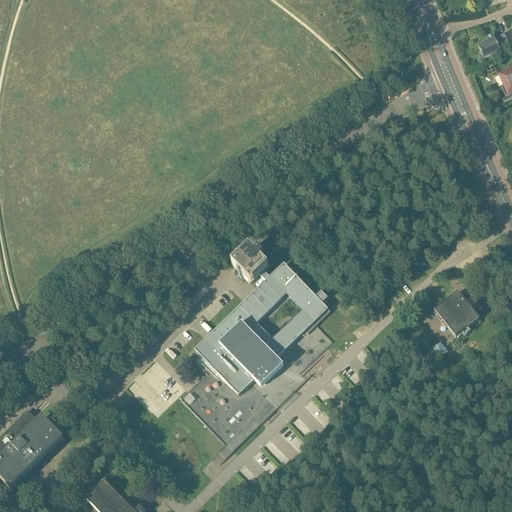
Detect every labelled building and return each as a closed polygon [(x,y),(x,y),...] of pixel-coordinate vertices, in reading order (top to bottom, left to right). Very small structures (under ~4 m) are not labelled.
[(488,43),(478,47),(484,60),(501,53),(500,50),(505,48),(506,49),(511,45),(511,36),(511,33),(500,37),(501,38),(495,41),(494,37),(486,40),(488,43)] [(511,70),(498,76),(504,89),(502,89),(505,97),(511,94),(511,70)] [(256,249),(262,255),(266,251),(260,245),(256,249)] [(323,305),(328,300),(320,292),(315,298),(285,266),(270,281),(263,274),(268,268),(262,262),(265,260),(255,249),(252,252),(251,250),(233,268),(250,286),(256,280),(263,287),(195,353),(212,371),(181,402),(233,455),(312,377),(306,371),(321,356),(334,344),(314,324),(328,311),(323,305)] [(458,294),(434,313),(456,340),(480,320),(472,311),(478,305),(471,297),(465,302),(458,294)] [(400,333),(404,338),(411,333),(406,328),(400,333)] [(19,389),(0,407),(0,408),(8,417),(28,397),(19,389)] [(27,412),(0,439),(0,497),(8,489),(11,492),(63,440),(42,419),(38,423),(27,412)] [(133,511),(105,483),(87,501),(97,511),(143,511),(139,507),(134,511),(133,511)]
